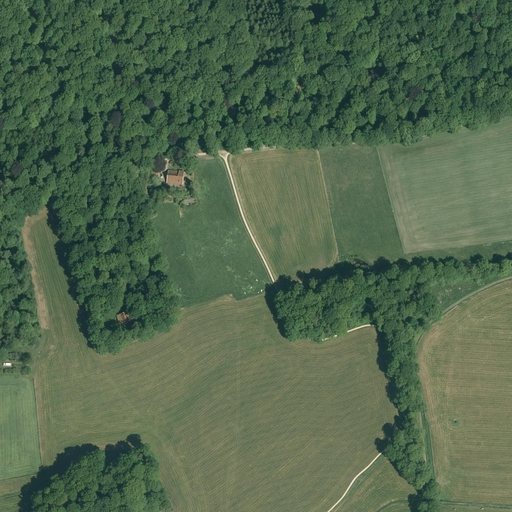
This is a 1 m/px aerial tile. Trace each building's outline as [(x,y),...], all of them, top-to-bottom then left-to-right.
[(167,184),(183,185),(184,169),(179,168),(179,172),(168,171),(167,184)] [(151,178),(159,179),(159,171),(152,170),(151,178)] [(149,199),(146,186),(137,188),(139,201),(149,199)] [(130,312),(127,313),(120,315),(120,316),(117,317),(120,325),(132,320),(130,312)] [(146,324),(142,314),(134,317),(137,327),(146,324)]
